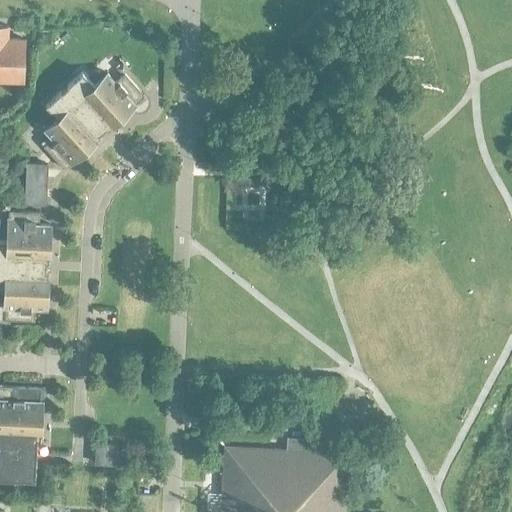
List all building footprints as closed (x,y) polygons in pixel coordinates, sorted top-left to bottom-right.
[(0,77),(24,78),(25,37),(7,36),(8,23),(0,22),(0,77)] [(47,105),(59,118),(47,130),(55,138),(46,146),(68,168),(104,133),(102,131),(108,126),(109,128),(133,105),(138,107),(143,106),(147,103),(148,97),(146,92),(124,70),(115,79),(108,71),(95,83),(82,70),(47,105)] [(6,209),(5,239),(0,238),(0,287),(3,288),(3,301),(0,301),(0,318),(2,319),(33,320),(34,307),(44,308),(45,298),(42,295),(43,290),(45,290),(46,269),(44,269),(44,262),(46,262),(47,241),(44,241),(44,235),(47,233),(47,223),(36,222),(37,210),(6,209)] [(0,477),(11,478),(15,483),(20,479),(36,479),(37,439),(37,437),(40,437),(40,426),(37,426),(37,419),(41,420),(41,400),(39,400),(40,387),(13,386),(0,385),(0,477)] [(284,448),(310,449),(311,437),(285,436),(284,448)] [(310,449),(284,448),(226,446),(220,439),(219,440),(225,447),(222,511),(345,511),(348,452),(354,446),(353,445),(347,451),(310,449)]
